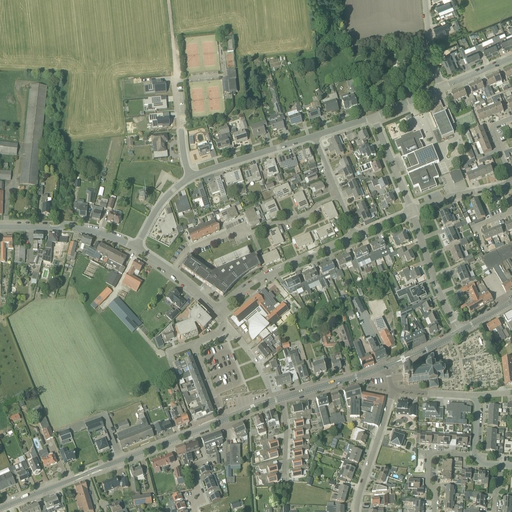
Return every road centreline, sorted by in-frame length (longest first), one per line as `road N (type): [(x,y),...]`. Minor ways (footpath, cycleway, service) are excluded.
road 1 (secondary): [(11,504),(223,420)]
road 2 (residential): [(338,194),(285,222),(190,247),(169,274)]
road 3 (residential): [(215,310),(355,235)]
road 4 (residential): [(137,248),(94,232),(0,226)]
road 5 (residential): [(185,179),(314,135)]
road 6 (residential): [(457,334),(410,211)]
road 7 (residential): [(358,511),(391,390)]
